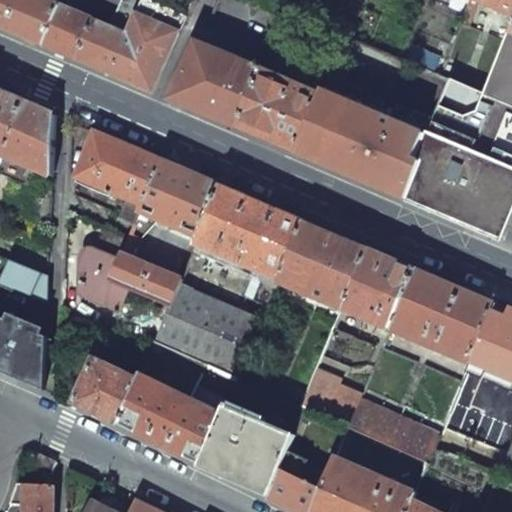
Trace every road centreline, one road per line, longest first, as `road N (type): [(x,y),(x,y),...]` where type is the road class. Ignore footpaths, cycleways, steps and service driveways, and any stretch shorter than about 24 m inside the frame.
road 1 (residential): [(68,79),(511,269)]
road 2 (residential): [(1,411),(231,511)]
road 3 (residential): [(61,308),(68,79)]
